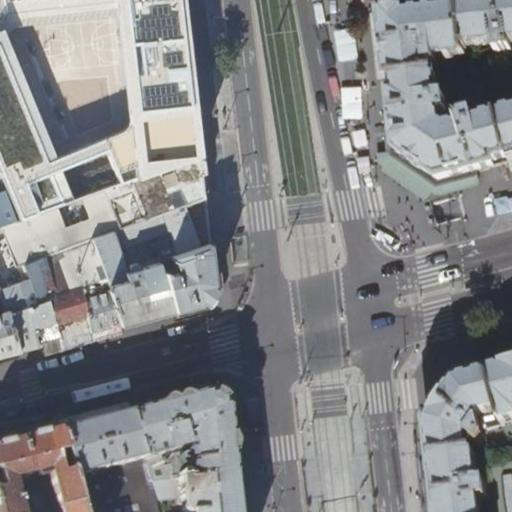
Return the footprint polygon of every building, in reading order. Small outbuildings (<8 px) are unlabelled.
[(116,184),(197,154),(184,40),(179,0),(0,0),(0,178),(17,220),(70,200),(58,170),(105,153),(116,184)] [(511,2),(458,8),(458,12),(407,18),(407,13),(382,17),(390,85),(395,85),(396,91),(397,98),(391,99),(395,135),(397,154),(438,183),(477,173),(485,170),(494,168),(493,163),(508,159),(509,164),(511,163),(511,2)] [(438,183),(397,154),(395,135),(377,137),(380,166),(423,194),(479,180),(477,173),(438,183)] [(201,188),(197,154),(116,184),(102,189),(119,228),(141,220),(161,212),(182,204),(202,197),(201,188)] [(0,225),(0,355),(18,351),(8,314),(32,305),(24,281),(0,289),(0,235),(2,235),(14,267),(19,265),(19,266),(92,238),(119,228),(102,189),(70,200),(17,220),(14,221),(0,225)] [(0,191),(0,225),(14,221),(3,190),(0,191)] [(207,242),(202,197),(182,204),(198,245),(207,242)] [(198,245),(182,204),(161,212),(172,240),(156,246),(153,252),(136,263),(131,264),(130,267),(131,271),(126,272),(120,252),(148,246),(150,240),(141,220),(119,228),(92,238),(105,278),(120,324),(141,319),(170,311),(160,274),(156,259),(169,255),(198,245)] [(92,238),(19,266),(24,281),(32,305),(48,298),(61,340),(71,337),(91,332),(104,329),(118,325),(119,325),(120,324),(105,278),(92,238)] [(209,267),(207,242),(198,245),(169,255),(172,266),(174,266),(174,270),(160,274),(170,311),(189,307),(197,304),(211,284),(209,267)] [(31,348),(61,340),(48,298),(32,305),(8,314),(18,351),(31,348)] [(93,339),(120,331),(119,325),(118,325),(104,329),(91,332),(93,339)] [(511,511),(511,369),(456,384),(427,425),(430,449),(436,511),(511,511)] [(170,402),(127,413),(141,465),(150,463),(148,457),(172,451),(175,481),(233,474),(230,455),(225,409),(205,393),(170,402)] [(248,466),(244,440),(238,435),(236,435),(232,407),(225,409),(230,455),(233,474),(243,472),(248,466)] [(94,422),(57,432),(77,504),(146,483),(141,465),(127,413),(94,422)] [(78,511),(77,504),(57,432),(41,436),(0,446),(0,511),(78,511)] [(154,511),(236,511),(233,474),(175,481),(147,484),(154,511)] [(154,511),(147,484),(146,483),(77,504),(78,511),(154,511)]
